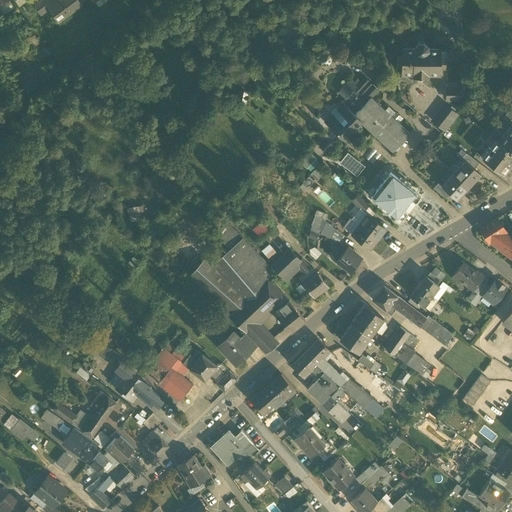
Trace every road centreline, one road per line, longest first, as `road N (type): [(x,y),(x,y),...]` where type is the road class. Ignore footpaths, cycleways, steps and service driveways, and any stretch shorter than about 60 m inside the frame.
road 1 (tertiary): [(455,229),(356,290),(233,397)]
road 2 (residential): [(233,397),(334,511)]
